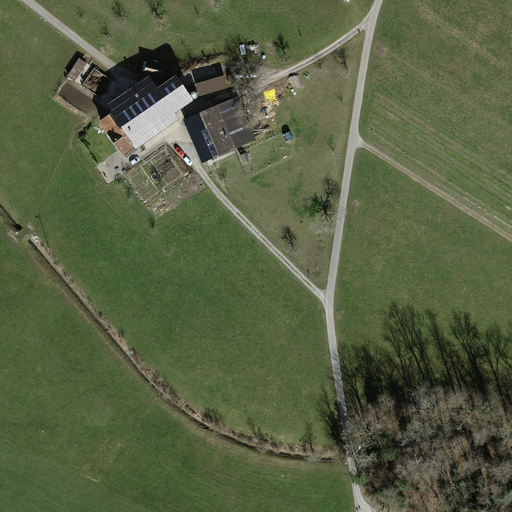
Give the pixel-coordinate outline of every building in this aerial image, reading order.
[(76,84),(88,63),(79,58),(67,80),(76,84)] [(171,66),(148,61),(146,71),(169,76),(171,66)] [(77,82),(82,85),(94,68),(89,65),(77,82)] [(95,69),(83,86),(100,99),(112,82),(95,69)] [(150,76),(108,106),(113,113),(100,122),(123,155),(136,145),(139,149),(180,120),(177,116),(196,102),(177,75),(158,88),(150,76)] [(184,121),(202,164),(236,149),(217,106),(184,121)]
